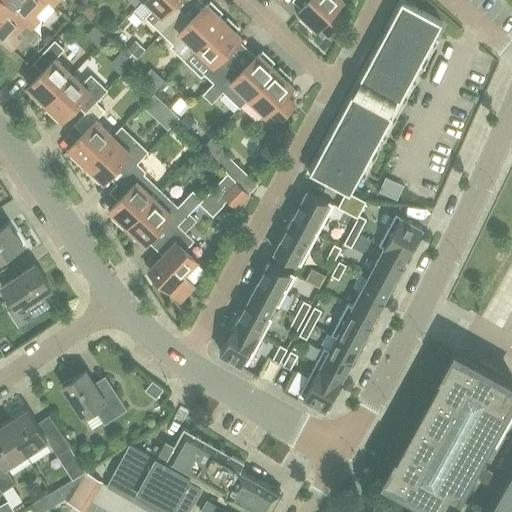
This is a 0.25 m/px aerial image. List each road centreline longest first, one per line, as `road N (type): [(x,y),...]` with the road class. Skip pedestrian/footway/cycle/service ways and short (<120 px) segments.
road 1 (unclassified): [(339,452),(511,109)]
road 2 (residential): [(185,361),(333,86)]
road 3 (unclassified): [(120,301),(0,132)]
road 4 (unclassified): [(339,452),(185,361)]
road 5 (residential): [(0,380),(120,301)]
road 6 (residential): [(333,86),(243,0)]
